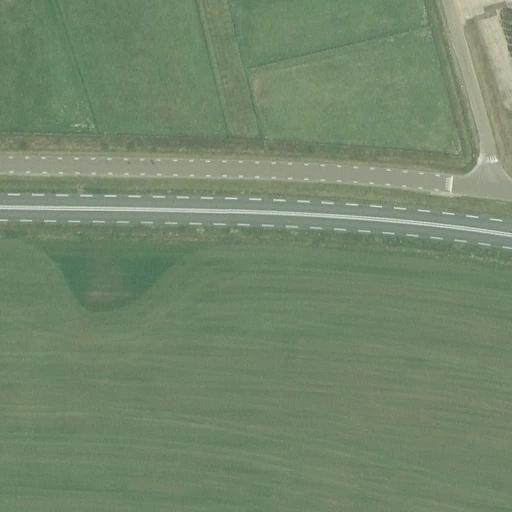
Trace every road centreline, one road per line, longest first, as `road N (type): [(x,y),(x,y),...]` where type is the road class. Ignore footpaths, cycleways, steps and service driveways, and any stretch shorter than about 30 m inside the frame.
road 1 (primary): [(511,236),(352,218),(0,207)]
road 2 (unclassified): [(493,190),(335,173),(0,163)]
road 3 (unclassified): [(493,190),(454,0)]
